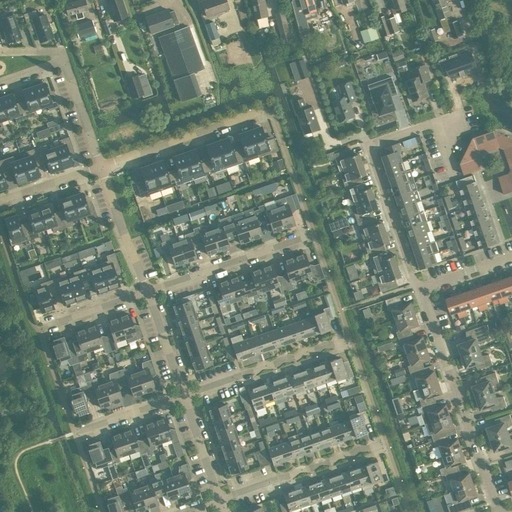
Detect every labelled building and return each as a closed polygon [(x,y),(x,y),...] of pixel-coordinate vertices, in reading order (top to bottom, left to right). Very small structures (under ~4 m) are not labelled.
[(81,12),(87,10),(84,0),(83,0),(65,5),(68,16),(75,14),(77,19),(82,18),(81,12)] [(127,16),(121,0),(106,0),(114,21),(127,16)] [(225,0),(205,0),(201,2),(207,17),(229,9),(225,0)] [(268,20),(267,17),(268,17),(264,0),(252,0),(257,19),(258,23),(268,20)] [(300,0),(304,14),(316,10),(312,0),(300,0)] [(385,16),(379,18),(385,36),(399,31),(397,23),(401,22),(398,12),(407,9),(403,0),(389,0),(388,0),(393,14),(394,17),(386,20),(385,16)] [(433,0),(432,0),(441,24),(442,24),(444,32),(451,30),(454,39),(462,36),(457,21),(449,24),(446,17),(451,16),(446,2),(450,0),(433,0)] [(23,14),(30,35),(37,33),(40,41),(52,37),(44,14),(38,17),(35,10),(23,14)] [(151,34),(178,24),(174,11),(169,13),(168,10),(145,18),(151,34)] [(379,38),(370,11),(359,15),(364,29),(360,31),(364,43),(379,38)] [(289,33),(284,13),(276,15),(281,35),(289,33)] [(0,30),(4,30),(8,42),(20,38),(12,15),(1,19),(0,17),(0,30)] [(96,32),(92,20),(75,26),(79,38),(96,32)] [(221,43),(213,22),(205,25),(213,46),(221,43)] [(158,38),(173,79),(181,102),(200,95),(192,73),(203,69),(188,27),(158,38)] [(434,29),(429,31),(432,38),(437,36),(434,29)] [(93,46),(95,53),(102,51),(99,44),(93,46)] [(404,56),(402,50),(392,54),(394,60),(404,56)] [(445,58),(439,61),(443,72),(449,70),(452,78),(461,75),(461,76),(462,76),(461,74),(465,73),(465,75),(466,74),(465,73),(477,69),(470,52),(458,57),(457,54),(449,57),(450,60),(446,61),(445,58)] [(344,57),(335,61),(338,67),(346,63),(344,57)] [(303,59),(295,62),(299,73),(307,70),(303,59)] [(427,97),(428,96),(423,83),(430,80),(425,65),(413,69),(416,78),(407,81),(414,101),(421,99),(422,99),(426,98),(427,97)] [(125,79),(124,80),(130,98),(132,98),(141,95),(142,97),(151,94),(148,82),(141,84),(138,75),(125,79)] [(379,88),(371,90),(373,96),(372,96),(374,103),(375,102),(380,115),(396,110),(391,97),(397,95),(391,77),(377,82),(379,88)] [(354,117),(355,117),(350,102),(357,100),(350,82),(339,86),(343,97),(333,101),(340,122),(347,119),(349,121),(353,120),(354,117)] [(33,86),(40,107),(47,105),(49,110),(59,107),(54,94),(49,95),(44,83),(34,87),(33,86)] [(40,107),(33,86),(33,87),(22,91),(26,103),(21,105),(26,118),(36,115),(34,109),(40,107)] [(26,118),(21,105),(16,107),(11,94),(1,98),(0,98),(7,118),(14,116),(16,122),(26,118)] [(305,134),(321,129),(313,107),(307,109),(304,99),(293,102),(297,113),(298,113),(305,134)] [(64,122),(57,124),(59,131),(66,129),(64,122)] [(249,130),(258,156),(277,150),(273,136),(264,139),(259,126),(249,130)] [(258,156),(249,130),(238,133),(243,147),(237,149),(242,162),(245,161),(258,156)] [(511,139),(494,131),(473,138),(461,164),(465,175),(481,169),(477,159),(479,154),(500,147),(504,149),(511,170),(509,174),(498,178),(504,194),(511,190),(511,139)] [(54,148),(61,169),(62,169),(61,168),(72,164),(68,152),(73,150),(69,137),(59,140),(61,146),(54,148)] [(216,141),(225,168),(242,162),(237,149),(232,151),(227,137),(216,141)] [(225,168),(216,141),(205,144),(210,158),(204,160),(209,173),(225,168)] [(385,167),(402,161),(399,151),(402,150),(399,143),(385,148),(388,154),(382,156),(385,167)] [(36,148),(40,161),(46,160),(50,172),(61,168),(61,169),(54,148),(48,150),(46,144),(36,148)] [(21,159),(28,180),(29,180),(28,180),(39,176),(35,163),(40,161),(36,148),(26,151),(28,157),(21,159)] [(183,152),(192,179),(209,173),(204,160),(198,162),(193,148),(183,152)] [(344,171),(363,164),(360,153),(353,156),(351,149),(335,154),(341,172),(344,171)] [(192,179),(183,152),(172,156),(177,170),(171,172),(176,185),(192,179)] [(3,159),(8,173),(13,171),(17,183),(28,180),(21,159),(15,161),(13,156),(3,159)] [(285,169),(281,159),(273,162),(276,172),(285,169)] [(150,163),(159,190),(176,185),(171,172),(166,174),(161,160),(150,163)] [(389,177),(406,171),(402,161),(385,167),(389,177)] [(159,190),(150,163),(139,167),(144,181),(136,184),(140,197),(159,190)] [(344,180),(347,189),(362,183),(360,177),(367,174),(363,164),(344,171),(341,172),(344,180)] [(411,170),(406,171),(389,177),(392,187),(409,181),(414,180),(411,170)] [(462,197),(479,192),(474,175),(457,181),(462,197)] [(414,180),(409,181),(392,187),(396,197),(413,192),(417,190),(414,180)] [(362,183),(347,189),(353,206),(374,198),(372,187),(365,190),(362,183)] [(417,190),(413,192),(396,197),(399,208),(416,202),(421,200),(417,190)] [(479,192),(462,197),(466,208),(483,202),(479,192)] [(71,196),(78,217),(85,215),(87,220),(96,217),(92,204),(86,205),(82,193),(71,197),(71,196)] [(282,205),(277,207),(277,208),(284,229),(295,225),(290,212),(296,210),(291,195),(284,197),(285,199),(282,200),(282,205)] [(59,215),(64,228),(74,225),(72,219),(78,217),(71,196),(70,196),(71,197),(60,201),(64,213),(59,215)] [(356,214),(359,223),(374,217),(372,211),(379,208),(374,198),(353,206),(356,214)] [(420,212),(416,202),(399,208),(403,218),(420,212)] [(469,218),(486,212),(483,202),(466,208),(469,218)] [(64,228),(59,215),(53,217),(49,204),(38,208),(38,207),(38,208),(45,228),(52,226),(54,232),(64,228)] [(284,229),(277,208),(277,207),(266,211),(264,204),(258,206),(259,209),(263,221),(268,219),(273,232),(284,229)] [(45,228),(38,208),(37,208),(38,208),(27,212),(31,224),(26,226),(31,239),(31,240),(41,236),(39,230),(45,228)] [(244,219),(251,240),(262,236),(257,223),(263,221),(259,209),(253,211),(254,215),(244,219)] [(420,212),(403,218),(406,228),(427,221),(424,211),(420,212)] [(486,212),(469,218),(473,228),(490,222),(486,212)] [(5,219),(4,219),(10,234),(8,234),(9,239),(11,246),(24,242),(26,245),(32,243),(30,240),(31,239),(26,226),(20,228),(16,215),(5,219)] [(225,217),(230,232),(236,230),(240,244),(251,240),(244,219),(234,222),(231,215),(225,217)] [(179,216),(172,219),(175,225),(182,223),(179,216)] [(211,230),(218,251),(229,247),(225,234),(230,232),(225,217),(219,220),(220,222),(217,224),(217,228),(211,230)] [(368,239),(386,232),(384,221),(376,224),(374,217),(359,223),(364,240),(368,239)] [(347,219),(330,224),(333,232),(349,226),(347,219)] [(410,238),(427,232),(431,231),(427,221),(406,228),(410,238)] [(476,238),(493,233),(490,222),(473,228),(476,238)] [(218,251),(211,230),(205,232),(203,228),(200,229),(199,227),(192,229),(193,232),(193,231),(197,243),(203,241),(208,255),(218,251)] [(343,229),(333,232),(335,237),(344,234),(343,229)] [(178,241),(186,262),(196,259),(192,245),(197,243),(193,231),(193,232),(184,235),(184,239),(178,241)] [(370,257),(386,251),(383,245),(391,242),(386,232),(368,239),(370,246),(367,248),(370,257)] [(430,243),(427,232),(410,238),(413,248),(430,243)] [(493,233),(476,238),(480,249),(497,243),(493,233)] [(186,262),(178,241),(173,243),(170,239),(161,243),(165,255),(170,253),(175,266),(186,262)] [(435,241),(430,243),(413,248),(417,259),(434,253),(439,251),(435,241)] [(379,273),(398,266),(395,255),(388,258),(386,251),(370,257),(373,265),(376,274),(379,273)] [(77,252),(69,255),(71,261),(79,258),(79,257),(77,252)] [(100,267),(108,289),(119,285),(114,272),(120,270),(114,253),(106,255),(108,260),(105,261),(107,265),(100,267)] [(304,253),(294,257),(301,278),(307,276),(309,280),(312,279),(313,282),(320,280),(315,265),(309,267),(304,253)] [(434,253),(417,259),(421,269),(438,263),(434,253)] [(282,276),(287,291),(292,289),(293,289),(291,282),(301,278),(294,257),(283,261),(287,274),(282,276)] [(347,266),(345,267),(347,274),(356,271),(354,264),(352,265),(347,266)] [(83,269),(87,282),(92,280),(97,293),(108,289),(100,267),(94,269),(93,265),(86,268),(83,269)] [(261,268),(268,290),(278,286),(281,293),(287,291),(282,276),(276,278),(272,265),(261,268)] [(402,276),(398,266),(379,273),(376,274),(382,291),(397,286),(395,279),(402,276)] [(249,287),(253,299),(259,297),(258,293),(268,290),(261,268),(250,272),(255,285),(249,287)] [(68,279),(75,300),(86,297),(82,284),(87,282),(83,269),(73,272),(74,276),(68,279)] [(228,280),(235,301),(241,299),(244,302),(247,301),(248,304),(254,302),(253,299),(249,287),(243,289),(239,276),(228,280)] [(50,280),(54,294),(60,292),(64,304),(75,300),(68,279),(61,281),(60,277),(50,280)] [(496,279),(504,302),(509,301),(507,295),(511,293),(511,291),(507,278),(502,280),(501,277),(496,279)] [(487,285),(492,300),(498,298),(500,304),(504,302),(496,279),(491,280),(492,283),(487,285)] [(54,294),(50,280),(40,284),(41,288),(34,290),(34,291),(32,292),(34,296),(36,296),(41,312),(53,308),(49,295),(54,294)] [(235,301),(228,280),(217,283),(222,297),(216,299),(221,313),(231,310),(230,305),(230,303),(235,301)] [(476,286),(484,309),(488,308),(486,302),(492,300),(487,285),(482,287),(481,284),(476,286)] [(466,292),(472,307),(478,305),(480,311),(484,309),(476,286),(471,287),(472,290),(466,292)] [(208,297),(211,306),(215,304),(210,290),(206,292),(208,297)] [(455,293),(463,316),(468,315),(466,309),(472,307),(466,292),(461,293),(460,291),(455,293)] [(172,304),(177,317),(194,311),(199,310),(193,293),(192,294),(180,298),(181,301),(172,304)] [(463,316),(455,293),(450,294),(451,297),(446,299),(451,314),(457,312),(459,318),(463,316)] [(392,310),(395,320),(415,314),(411,302),(401,306),(398,297),(386,301),(389,311),(392,310)] [(314,316),(320,333),(330,329),(327,321),(333,319),(329,306),(323,309),(323,311),(313,315),(314,317),(314,316)] [(364,317),(371,315),(369,308),(362,310),(364,317)] [(180,328),(192,324),(198,322),(194,311),(177,317),(180,328)] [(118,317),(125,339),(136,335),(137,339),(143,337),(139,325),(133,327),(129,314),(118,317)] [(398,338),(410,334),(408,328),(419,325),(415,314),(395,320),(399,331),(396,332),(398,338)] [(304,320),(309,336),(315,334),(319,332),(319,333),(320,333),(314,316),(314,317),(304,320)] [(125,339),(118,317),(107,321),(112,334),(106,336),(111,351),(118,349),(115,342),(125,339)] [(294,324),(299,339),(303,338),(309,336),(304,320),(294,324)] [(184,338),(192,335),(201,332),(198,322),(192,324),(180,328),(184,338)] [(284,327),(289,343),(295,341),(299,339),(294,324),(284,327)] [(111,351),(106,336),(101,338),(96,325),(85,329),(93,350),(103,346),(105,353),(111,351)] [(460,357),(480,350),(478,344),(490,338),(485,325),(467,331),(470,341),(458,345),(459,348),(458,348),(460,357)] [(273,331),(279,346),(283,345),(289,343),(284,327),(273,331)] [(93,350),(85,329),(75,332),(79,346),(74,348),(79,362),(85,360),(84,357),(87,356),(87,352),(93,350)] [(263,334),(268,350),(274,348),(279,346),(273,331),(263,334)] [(187,348),(192,346),(205,342),(201,332),(192,335),(184,338),(187,348)] [(243,341),(241,334),(230,338),(237,360),(242,359),(248,357),(243,341)] [(253,338),(258,353),(262,352),(268,350),(263,334),(253,338)] [(407,354),(427,348),(423,336),(412,340),(410,334),(398,338),(401,345),(403,344),(407,354)] [(79,362),(74,348),(68,349),(63,336),(52,340),(54,344),(52,345),(56,357),(58,357),(60,361),(66,359),(67,361),(67,362),(69,365),(79,362)] [(253,338),(243,341),(248,357),(254,355),(258,353),(253,338)] [(191,358),(192,358),(208,352),(205,342),(192,346),(187,348),(191,358)] [(225,346),(230,361),(234,360),(229,345),(225,346)] [(427,348),(407,354),(411,365),(408,366),(410,372),(422,368),(420,362),(430,359),(427,348)] [(480,350),(460,357),(464,365),(465,365),(466,367),(478,363),(480,369),(493,365),(489,354),(488,354),(481,356),(480,350)] [(208,352),(192,358),(191,358),(195,371),(204,368),(203,368),(203,366),(212,363),(208,352)] [(336,379),(336,382),(353,376),(349,364),(343,366),(340,358),(330,361),(336,379)] [(137,372),(144,393),(155,389),(150,376),(156,374),(151,359),(141,362),(142,366),(142,367),(143,370),(137,372)] [(320,365),(325,383),(335,380),(335,379),(336,379),(330,361),(329,361),(329,362),(325,363),(320,365)] [(315,386),(325,383),(320,365),(313,367),(313,368),(310,369),(315,386)] [(81,368),(74,370),(76,376),(83,374),(81,368)] [(144,393),(137,372),(131,374),(128,370),(125,371),(124,368),(118,370),(123,385),(129,383),(133,397),(144,393)] [(422,368),(410,372),(412,379),(415,378),(419,388),(438,382),(435,371),(424,374),(422,368)] [(315,386),(310,369),(305,370),(299,372),(305,389),(306,394),(317,390),(315,386)] [(123,385),(118,370),(109,374),(109,377),(109,378),(110,381),(104,383),(111,404),(122,400),(118,387),(123,385)] [(289,376),(295,393),(296,397),(306,394),(305,389),(299,372),(293,374),(289,376)] [(474,398),(494,392),(492,386),(498,383),(499,383),(495,372),(483,377),(485,382),(473,386),(474,389),(472,390),(474,398)] [(279,379),(284,396),(295,393),(289,376),(285,378),(285,377),(279,379)] [(86,384),(91,396),(96,395),(101,408),(111,404),(104,383),(98,385),(96,378),(85,382),(86,384)] [(274,400),(284,396),(279,379),(272,381),(273,382),(269,383),(274,400)] [(416,401),(420,400),(422,406),(434,402),(432,396),(442,393),(438,382),(419,388),(413,390),(416,401)] [(274,400),(269,383),(264,384),(258,386),(264,403),(274,400)] [(85,398),(91,396),(86,384),(70,390),(73,399),(71,399),(75,411),(77,411),(78,415),(89,412),(85,398)] [(264,403),(258,386),(252,388),(252,389),(248,390),(255,411),(265,407),(264,403)] [(494,392),(474,398),(478,407),(479,406),(480,409),(492,405),(494,411),(507,406),(503,396),(496,397),(494,392)] [(360,395),(353,397),(356,404),(363,402),(360,395)] [(425,424),(430,422),(450,416),(446,405),(436,408),(434,402),(422,406),(424,413),(421,414),(425,424)] [(212,421),(230,415),(226,404),(217,407),(217,406),(217,405),(208,408),(212,421)] [(355,436),(355,437),(366,433),(363,425),(369,423),(365,410),(348,416),(349,419),(350,421),(355,436)] [(489,440),(508,434),(506,428),(511,424),(511,421),(510,414),(497,418),(499,424),(487,428),(488,431),(487,432),(489,440)] [(216,431),(233,425),(230,415),(212,421),(216,431)] [(445,436),(443,430),(454,427),(450,416),(430,422),(425,424),(429,435),(431,434),(434,440),(445,436)] [(154,421),(161,443),(171,439),(173,443),(179,441),(175,429),(169,431),(165,418),(154,421)] [(161,443),(154,421),(143,425),(148,438),(142,440),(146,452),(147,455),(153,453),(152,450),(156,449),(155,445),(161,443)] [(355,436),(350,421),(340,424),(345,440),(351,438),(351,437),(355,436)] [(329,428),(335,443),(339,441),(339,442),(345,440),(340,424),(329,428)] [(219,442),(237,436),(233,425),(216,431),(219,442)] [(335,443),(329,428),(319,431),(325,447),(330,445),(330,444),(335,443)] [(146,452),(142,440),(136,442),(132,429),(121,433),(128,454),(139,450),(140,454),(146,452)] [(309,435),(314,450),(318,449),(325,447),(319,431),(309,435)] [(128,454),(121,433),(110,436),(115,450),(109,452),(113,464),(120,461),(118,457),(128,454)] [(304,454),(299,438),(297,434),(287,437),(289,442),(294,457),(298,456),(304,454)] [(508,434),(489,440),(492,448),(494,448),(495,451),(507,447),(509,452),(511,451),(511,438),(510,439),(508,434)] [(299,438),(304,454),(310,452),(310,451),(314,450),(309,435),(299,438)] [(223,452),(240,446),(237,436),(219,442),(223,452)] [(442,456),(462,450),(458,439),(447,442),(445,436),(434,440),(436,447),(438,446),(442,456)] [(94,461),(97,469),(113,464),(109,452),(104,454),(99,440),(88,444),(90,449),(88,449),(92,461),(94,461)] [(278,445),(284,461),(290,459),(290,458),(294,457),(289,442),(278,445)] [(284,461),(278,445),(268,449),(273,464),(278,463),(284,461)] [(226,462),(244,456),(240,446),(223,452),(226,462)] [(462,450),(442,456),(446,467),(440,469),(442,475),(445,474),(457,470),(455,464),(465,461),(462,450)] [(244,456),(226,462),(231,475),(240,472),(239,472),(239,470),(248,467),(244,456)] [(365,466),(371,483),(381,480),(382,482),(389,480),(384,468),(378,470),(376,461),(365,465),(365,466)] [(172,476),(180,497),(191,493),(186,480),(192,478),(187,463),(180,465),(181,468),(178,469),(178,474),(172,476)] [(355,469),(361,486),(362,490),(372,487),(371,483),(365,466),(361,467),(355,469)] [(361,486),(355,469),(349,471),(345,473),(351,489),(361,486)] [(454,490),(473,484),(470,473),(459,476),(457,470),(445,474),(447,481),(450,480),(454,490)] [(155,477),(159,489),(164,487),(169,501),(180,497),(172,476),(166,478),(164,474),(161,475),(160,472),(154,475),(155,477)] [(335,476),(340,493),(351,489),(345,473),(341,474),(335,476)] [(340,493),(335,476),(329,478),(325,480),(330,496),(340,493)] [(140,487),(147,508),(158,505),(153,491),(159,489),(155,477),(149,480),(150,483),(140,487)] [(330,496),(325,480),(320,481),(314,483),(320,500),(330,496)] [(304,487),(310,503),(320,500),(314,483),(308,485),(304,487)] [(454,490),(449,492),(453,503),(447,505),(449,511),(458,511),(470,508),(467,499),(477,495),(473,484),(454,490)] [(126,500),(121,486),(115,488),(117,495),(107,498),(108,503),(107,503),(109,511),(123,511),(121,502),(126,500)] [(121,486),(126,500),(132,499),(136,511),(147,508),(140,487),(130,490),(128,486),(122,489),(121,486)] [(310,503),(304,487),(300,488),(294,490),(300,507),(310,503)] [(300,507),(294,490),(288,492),(288,493),(283,494),(289,511),(300,507)] [(393,506),(399,504),(396,497),(391,499),(393,506)]
